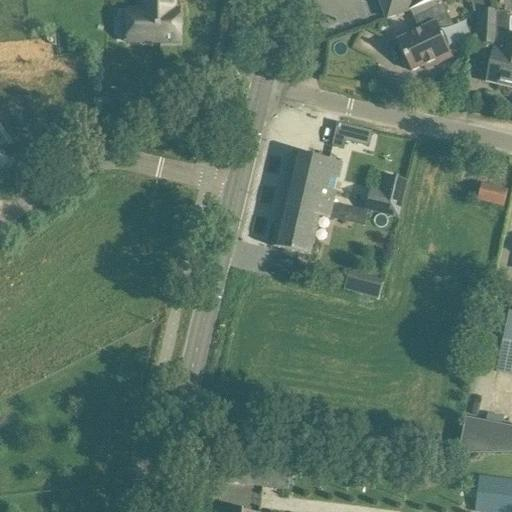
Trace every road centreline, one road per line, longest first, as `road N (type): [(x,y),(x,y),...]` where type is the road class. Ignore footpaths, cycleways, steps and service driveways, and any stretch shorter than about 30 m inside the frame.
road 1 (tertiary): [(170,511),(235,189)]
road 2 (unclassified): [(259,87),(511,145)]
road 3 (unclassified): [(0,222),(87,160),(235,189)]
